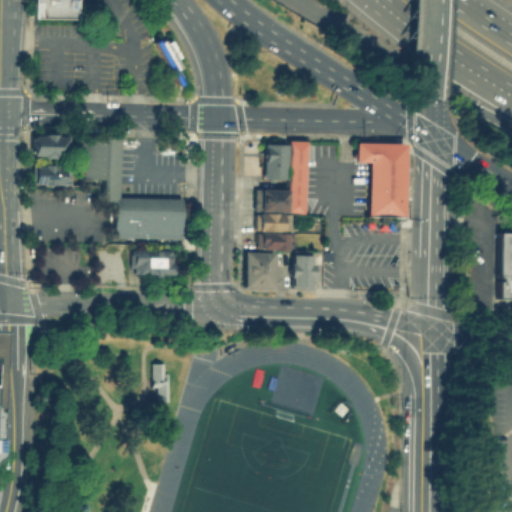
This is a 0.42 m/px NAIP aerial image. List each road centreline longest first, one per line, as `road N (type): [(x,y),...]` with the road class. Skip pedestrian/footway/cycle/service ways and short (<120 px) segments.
road 1 (motorway): [(295,0),(511,126)]
road 2 (trunk): [(404,122),(223,0)]
road 3 (tertiary): [(404,122),(214,118)]
road 4 (trunk): [(214,118),(211,271),(224,305)]
road 5 (primary): [(428,325),(430,137)]
road 6 (motorway): [(374,0),(511,95)]
road 7 (tertiary): [(63,303),(224,305)]
road 8 (trunk): [(224,305),(362,316)]
road 9 (secondary): [(12,376),(2,511)]
road 10 (trunk): [(174,0),(206,57),(214,118)]
